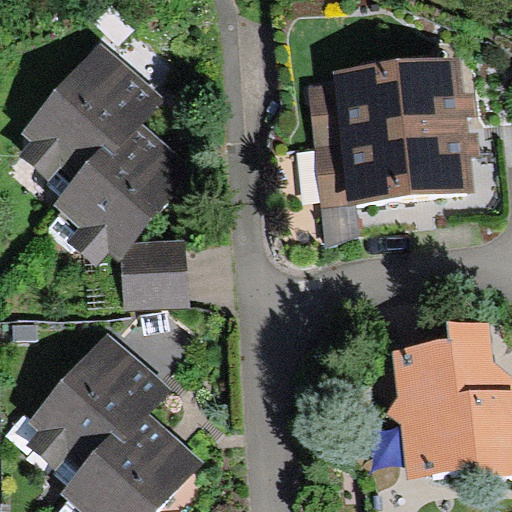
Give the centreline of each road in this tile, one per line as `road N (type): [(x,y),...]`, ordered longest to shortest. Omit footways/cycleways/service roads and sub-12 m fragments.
road 1 (residential): [(262,310),(294,308),(381,272),(511,264)]
road 2 (residential): [(275,511),(262,310)]
road 3 (residential): [(262,310),(241,156)]
